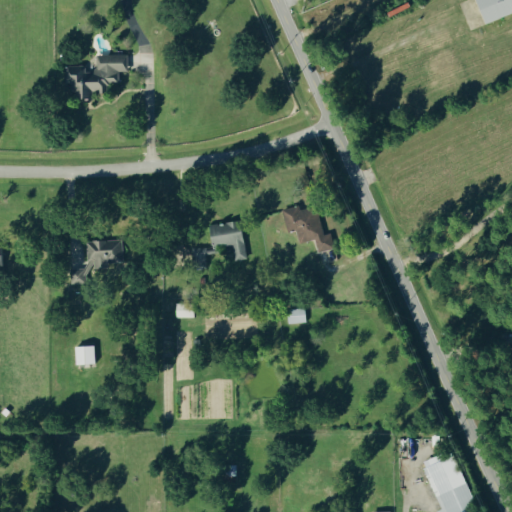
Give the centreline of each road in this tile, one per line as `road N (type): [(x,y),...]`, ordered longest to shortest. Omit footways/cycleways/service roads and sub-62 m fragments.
road 1 (tertiary): [(506,511),(276,0)]
road 2 (residential): [(0,167),(91,170),(212,158),(332,123)]
